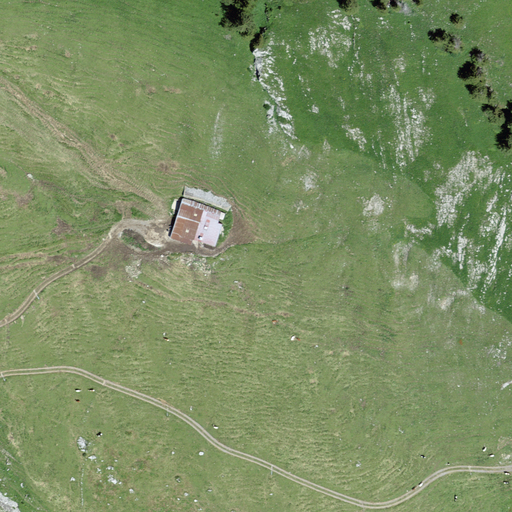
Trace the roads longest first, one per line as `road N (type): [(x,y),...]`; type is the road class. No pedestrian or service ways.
road 1 (track): [(511,468),(449,467),(397,503),(371,506),(215,444),(184,413),(72,368),(0,374)]
road 2 (track): [(0,322),(44,282),(102,249),(121,223),(134,222)]
